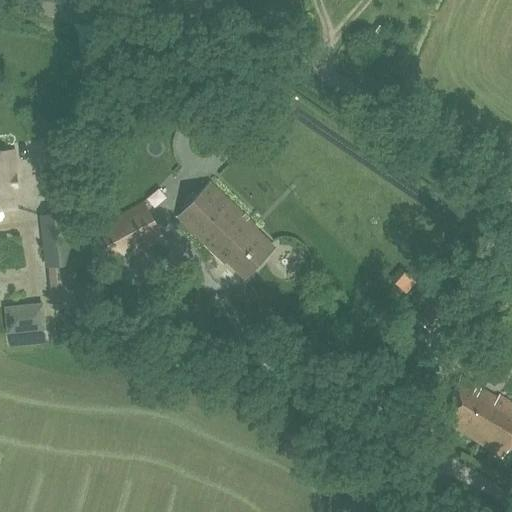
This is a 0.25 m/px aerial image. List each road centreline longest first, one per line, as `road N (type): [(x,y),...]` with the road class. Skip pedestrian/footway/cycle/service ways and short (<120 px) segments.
road 1 (unclassified): [(511,196),(314,68),(0,1)]
road 2 (track): [(400,511),(417,458),(511,509)]
